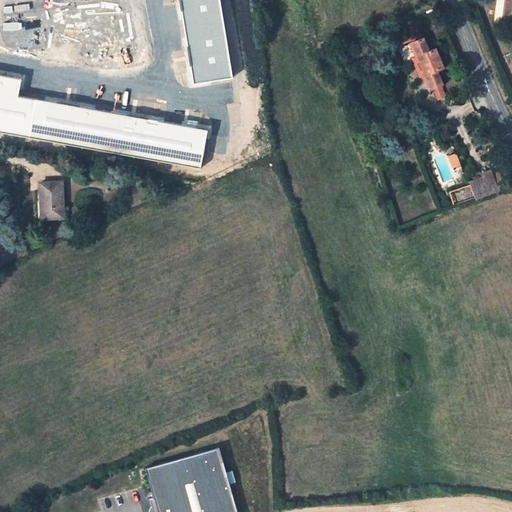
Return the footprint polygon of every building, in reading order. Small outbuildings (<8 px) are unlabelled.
[(106,0),(107,9),(156,6),(155,0),(106,0)] [(424,38),(412,43),(417,56),(412,58),(420,76),(425,73),(432,90),(434,89),(439,99),(445,96),(441,86),(444,85),(439,74),(442,73),(440,69),(444,67),(436,49),(430,51),(424,38)] [(222,43),(194,44),(195,95),(224,94),(222,43)] [(22,78),(0,74),(0,132),(201,168),(208,129),(18,95),(22,78)] [(456,153),(448,156),(453,168),(461,165),(456,153)] [(500,170),(492,174),(496,184),(504,180),(500,170)] [(496,184),(492,174),(470,182),(477,200),(499,191),(496,184)] [(62,182),(41,183),(44,218),(65,217),(62,182)] [(235,511),(217,448),(144,469),(152,498),(147,500),(150,511),(235,511)]
